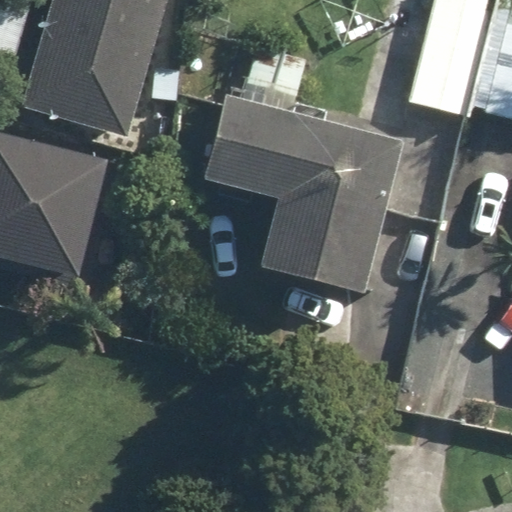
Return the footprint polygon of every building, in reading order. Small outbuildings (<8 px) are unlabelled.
[(33,0),(0,0),(0,50),(20,55),(33,0)] [(169,0),(52,0),(23,106),(131,137),(169,0)] [(474,122),(500,0),(436,0),(413,109),(474,122)] [(511,0),(500,0),(474,122),(511,130),(511,0)] [(363,297),(401,141),(294,115),(306,66),(256,54),(243,107),(223,102),(204,178),(278,196),(259,271),(363,297)] [(0,261),(78,278),(104,157),(0,135),(0,261)]
